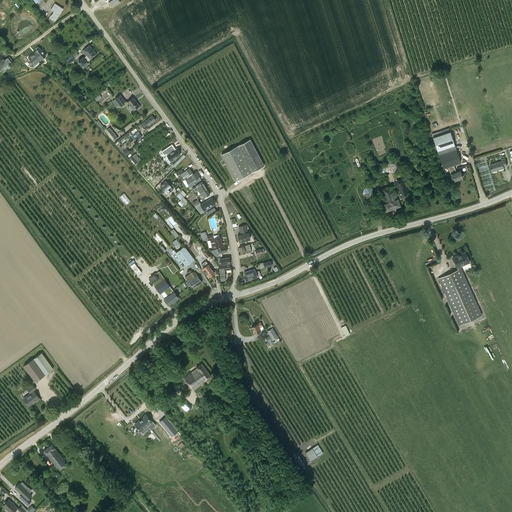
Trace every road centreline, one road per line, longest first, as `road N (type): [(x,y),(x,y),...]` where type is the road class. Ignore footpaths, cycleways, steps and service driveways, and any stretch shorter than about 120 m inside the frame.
road 1 (unclassified): [(232,292),(236,272),(222,204),(77,0)]
road 2 (tertiary): [(232,292),(511,193)]
road 3 (tertiary): [(0,464),(172,327),(232,292)]
